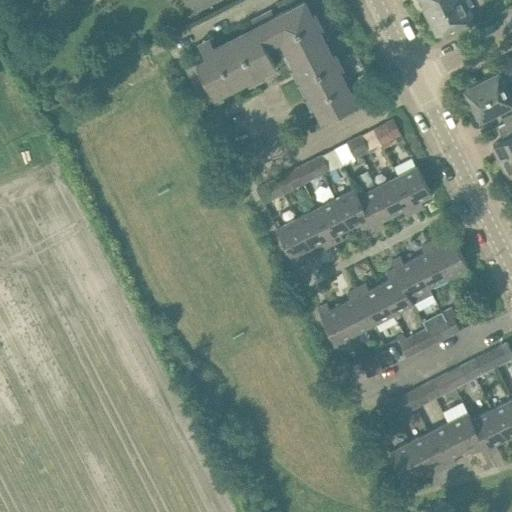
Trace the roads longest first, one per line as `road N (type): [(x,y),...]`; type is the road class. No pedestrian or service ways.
road 1 (unclassified): [(511,271),(418,81)]
road 2 (residential): [(246,176),(418,81)]
